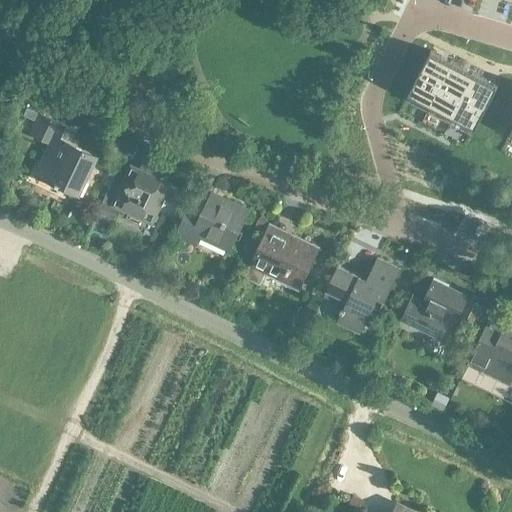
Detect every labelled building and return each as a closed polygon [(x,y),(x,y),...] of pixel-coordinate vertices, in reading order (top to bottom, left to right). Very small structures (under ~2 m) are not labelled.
[(431,50),(409,92),(432,104),(454,62),(431,50)] [(454,62),(432,104),(454,116),(476,73),(454,62)] [(454,116),(477,128),(499,85),(476,73),(454,116)] [(51,143),(38,172),(57,181),(55,185),(60,187),(61,185),(79,193),(97,154),(69,141),(75,129),(41,113),(31,133),(51,143)] [(114,225),(123,206),(153,220),(165,195),(173,200),(179,188),(151,175),(156,165),(145,159),(138,173),(133,184),(128,186),(114,179),(100,208),(96,216),(114,225)] [(204,233),(232,247),(249,211),(212,194),(202,216),(188,209),(176,235),(198,245),(204,233)] [(245,276),(261,284),(266,273),(284,281),(286,276),(302,283),(317,253),(268,229),(245,276)] [(374,305),(381,308),(400,269),(376,258),(367,279),(338,266),(327,290),(348,300),(338,322),(360,333),(374,305)] [(468,297),(444,285),(432,280),(422,301),(412,295),(400,320),(426,333),(429,328),(442,334),(451,314),(459,318),(468,297)] [(489,311),(474,304),(463,329),(478,336),(489,311)] [(484,369),(511,381),(511,380),(511,316),(495,308),(470,360),(486,367),(484,369)]
